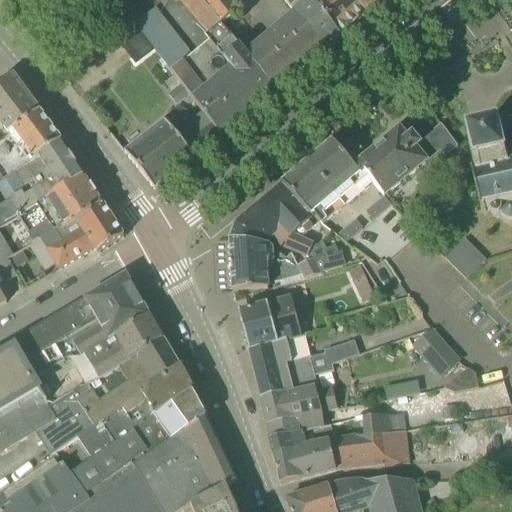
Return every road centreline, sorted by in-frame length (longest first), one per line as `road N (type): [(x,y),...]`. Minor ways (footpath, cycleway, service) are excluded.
road 1 (tertiary): [(158,242),(459,0)]
road 2 (secondary): [(263,498),(158,242)]
road 3 (secondary): [(158,242),(0,28)]
road 4 (residential): [(263,498),(334,478),(511,460)]
road 5 (residential): [(0,338),(158,242)]
road 6 (residential): [(511,362),(494,362),(454,327),(405,268)]
